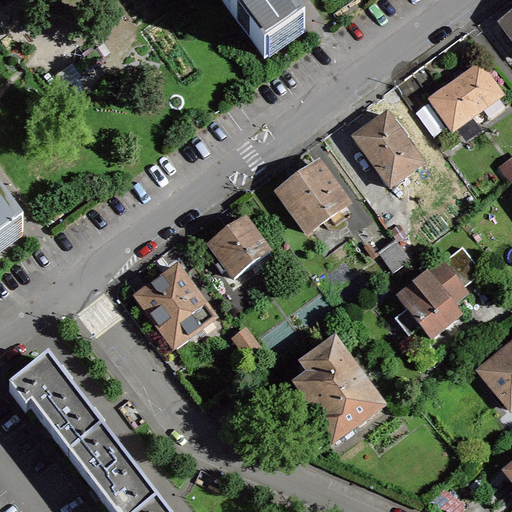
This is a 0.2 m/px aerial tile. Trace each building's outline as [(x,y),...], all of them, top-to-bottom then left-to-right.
[(222,0),(265,58),(303,30),(281,0),(222,0)] [(454,132),(484,109),(497,100),(501,98),(480,69),(455,87),(433,103),(454,132)] [(497,100),(484,109),(491,118),(504,109),(497,100)] [(363,127),(347,138),(382,187),(414,164),(379,115),(363,127)] [(289,179),(271,191),(300,230),(338,203),(309,164),(289,179)] [(0,249),(14,239),(0,217),(0,249)] [(267,259),(237,218),(219,230),(201,243),(226,276),(249,260),(255,268),(267,259)] [(380,253),(395,273),(411,261),(397,241),(380,253)] [(463,249),(443,265),(463,290),(483,274),(463,249)] [(463,290),(443,265),(399,299),(431,340),(461,317),(453,307),(459,302),(468,295),(463,290)] [(208,318),(171,267),(152,281),(131,297),(168,347),(208,318)] [(0,393),(4,391),(43,441),(75,416),(49,383),(21,347),(0,362),(0,393)] [(511,347),(481,373),(511,410),(511,347)] [(334,444),(383,408),(343,354),(298,387),(302,392),(312,405),(323,420),(318,423),(334,444)] [(98,511),(102,511),(132,489),(98,446),(75,416),(43,441),(98,511)] [(150,511),(132,489),(102,511),(150,511)]
